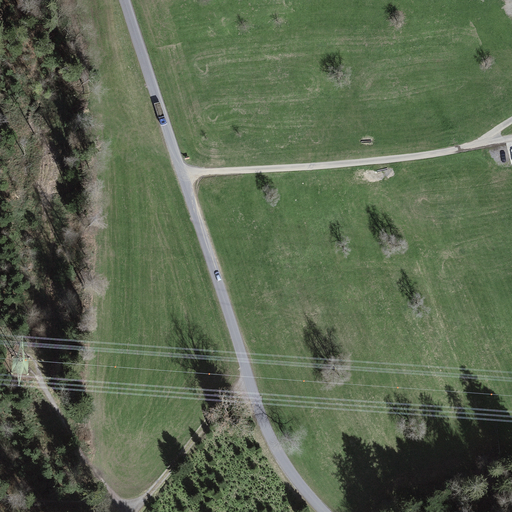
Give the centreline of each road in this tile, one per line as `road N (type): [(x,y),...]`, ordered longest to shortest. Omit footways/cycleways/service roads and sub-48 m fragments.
road 1 (tertiary): [(333,511),(244,381),(183,176)]
road 2 (unclassified): [(511,136),(350,166),(183,176)]
road 3 (tertiary): [(183,176),(125,0)]
road 4 (track): [(135,511),(244,381)]
road 5 (track): [(141,501),(33,503),(0,495)]
